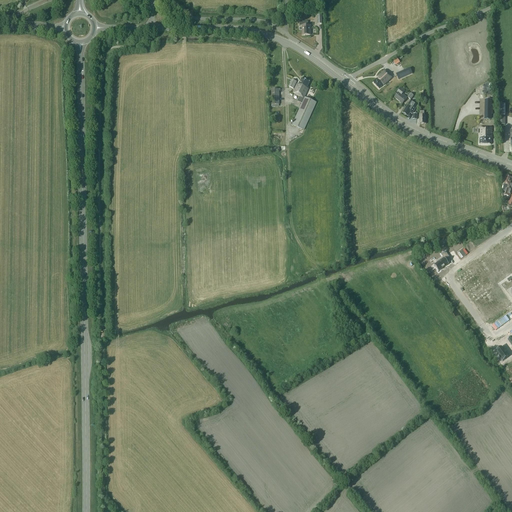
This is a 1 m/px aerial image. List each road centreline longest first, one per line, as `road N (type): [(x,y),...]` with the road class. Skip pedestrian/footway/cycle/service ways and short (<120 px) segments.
road 1 (primary): [(85,511),(80,42)]
road 2 (tertiary): [(345,83),(263,33),(150,27)]
road 3 (tertiary): [(511,168),(411,131),(345,83)]
road 4 (unclassified): [(345,83),(413,40),(505,0)]
road 5 (residential): [(511,321),(488,333),(450,280),(451,271),(511,227)]
